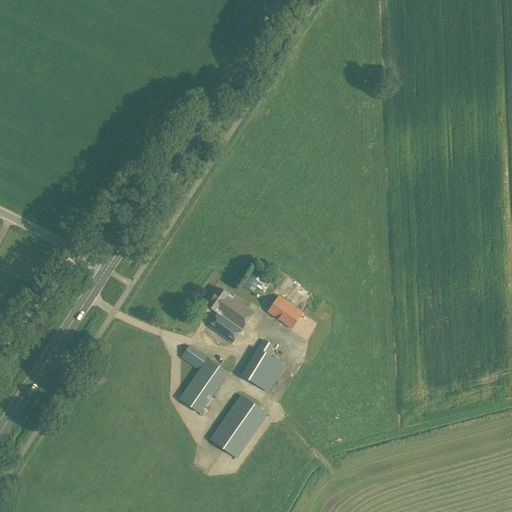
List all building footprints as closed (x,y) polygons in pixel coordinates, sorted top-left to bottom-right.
[(264,292),(273,278),(262,271),(262,270),(253,265),(241,285),(248,291),(249,289),(254,292),(257,287),(264,292)] [(233,343),(254,313),(220,289),(209,307),(218,314),(209,327),(233,343)] [(292,329),(304,312),(279,295),(267,312),(292,329)] [(268,392),(285,365),(269,355),(274,346),(264,340),(241,376),(268,392)] [(199,370),(207,359),(190,347),(182,358),(199,370)] [(200,414),(228,373),(208,359),(181,400),(200,414)] [(238,458),(268,414),(242,396),(211,440),(238,458)]
